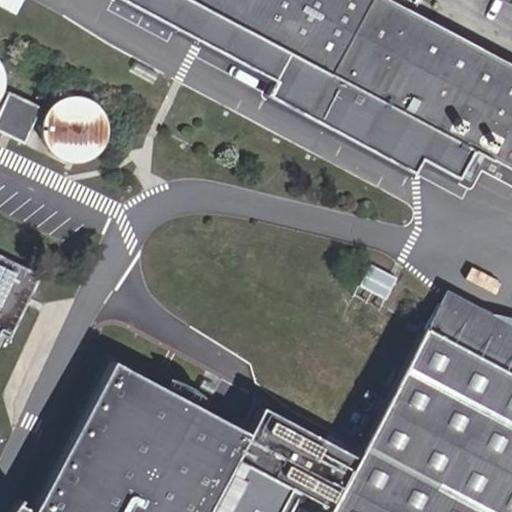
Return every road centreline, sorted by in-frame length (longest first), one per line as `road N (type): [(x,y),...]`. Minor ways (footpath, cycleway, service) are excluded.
road 1 (unknown): [(492,238),(407,176),(93,0)]
road 2 (unknown): [(492,238),(370,218)]
